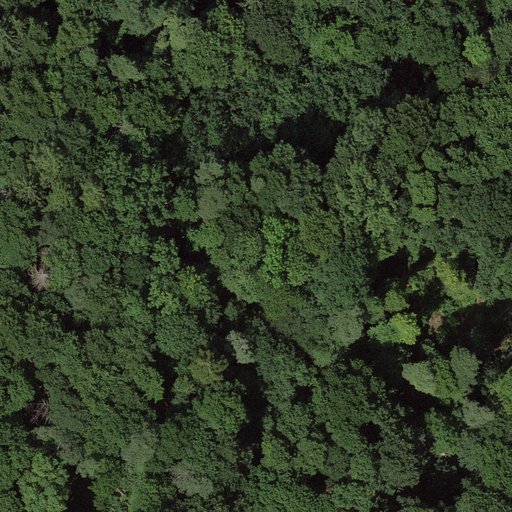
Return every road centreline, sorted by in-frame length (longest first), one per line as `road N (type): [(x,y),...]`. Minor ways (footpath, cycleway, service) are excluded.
road 1 (track): [(511,498),(176,239),(163,174),(167,119),(218,0)]
road 2 (track): [(511,174),(163,174)]
